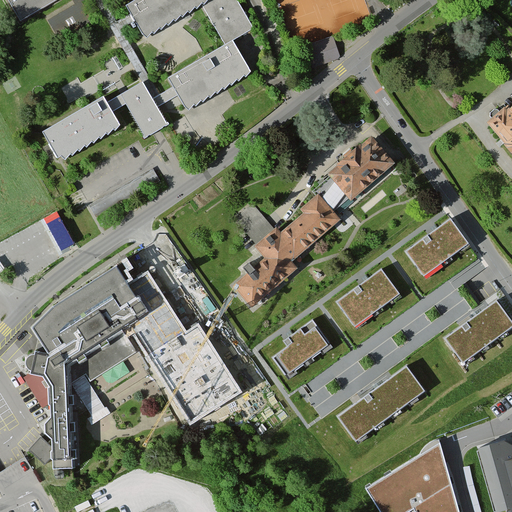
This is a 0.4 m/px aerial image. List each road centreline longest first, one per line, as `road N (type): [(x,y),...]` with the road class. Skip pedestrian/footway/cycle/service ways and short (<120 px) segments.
road 1 (residential): [(357,58),(103,239),(0,335)]
road 2 (residential): [(357,58),(511,279)]
